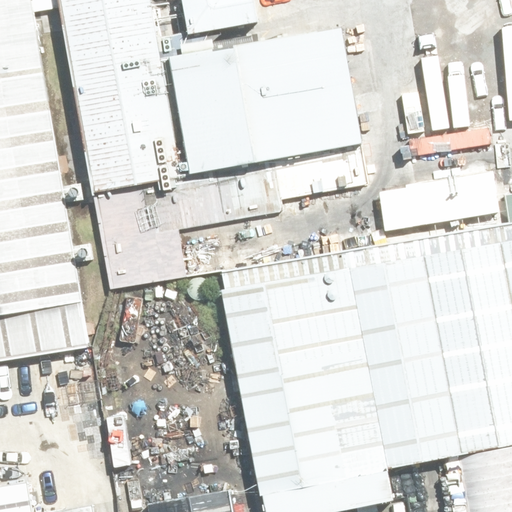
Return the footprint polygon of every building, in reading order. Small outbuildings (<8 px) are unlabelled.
[(26,0),(0,0),(0,354),(81,342),(26,0)] [(141,0),(48,0),(83,188),(173,171),(141,0)] [(175,0),(180,27),(240,16),(236,0),(175,0)] [(511,0),(370,0),(384,74),(511,50),(511,0)] [(326,18),(157,49),(179,173),(349,142),(326,18)] [(164,226),(86,240),(96,290),(173,276),(164,226)] [(511,232),(210,288),(252,511),(385,487),(380,461),(424,451),(511,435),(511,232)] [(511,511),(511,435),(424,451),(434,511),(511,511)] [(0,511),(23,511),(18,477),(0,480),(0,511)] [(220,511),(216,487),(132,500),(133,511),(220,511)]
